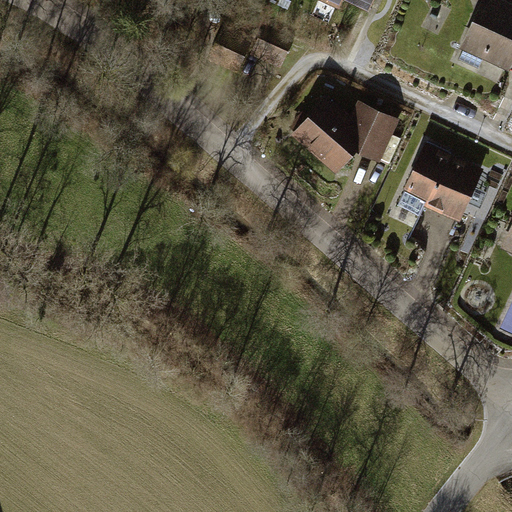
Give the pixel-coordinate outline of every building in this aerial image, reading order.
[(511,9),(491,1),(470,52),(511,69),(511,9)] [(281,66),(294,33),(268,22),(254,55),(281,66)] [(240,68),(253,36),(226,25),(213,57),(240,68)] [(327,101),(297,135),(338,175),(359,154),(379,162),(397,121),(362,105),(353,124),(327,101)] [(418,198),(479,223),(498,177),(437,152),(418,198)]
